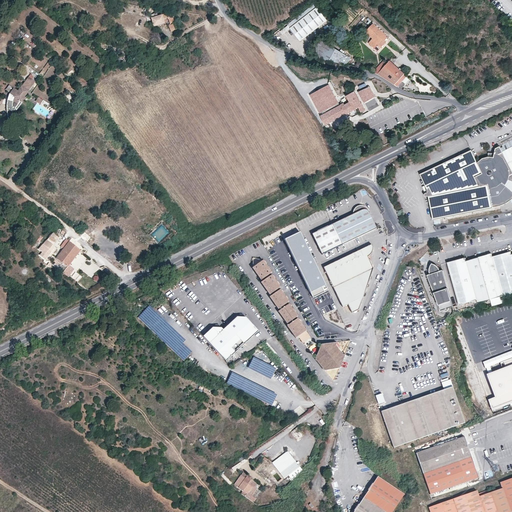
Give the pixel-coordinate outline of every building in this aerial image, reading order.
[(328,19),(315,4),(288,24),(300,40),(328,19)] [(173,13),(167,13),(157,16),(157,13),(151,14),(152,18),(151,18),(154,26),(165,23),(166,26),(169,25),(172,32),(176,30),(174,23),(175,22),(173,13)] [(369,34),(373,38),(369,42),(374,47),(377,44),(380,47),(385,41),(384,40),(387,37),(372,24),(364,33),(367,36),(369,34)] [(282,34),(290,28),(287,25),(280,30),(282,34)] [(320,57),(319,58),(337,62),(343,53),(320,41),(313,53),(320,57)] [(343,53),(337,62),(348,64),(351,58),(343,53)] [(403,81),(406,77),(389,61),(387,64),(383,60),(374,71),(395,85),(397,86),(398,85),(403,81)] [(28,77),(22,86),(29,91),(35,82),(28,77)] [(309,95),(312,101),(331,91),(328,85),(309,95)] [(374,95),(368,85),(357,91),(366,107),(376,101),(373,96),(374,95)] [(18,91),(9,103),(12,105),(10,108),(14,110),(20,102),(21,102),(29,91),(22,86),(18,91)] [(8,111),(14,110),(10,108),(12,105),(9,103),(18,91),(14,88),(10,94),(8,100),(8,106),(8,111)] [(324,125),(358,108),(360,112),(364,110),(362,105),(353,91),(345,96),(349,102),(344,105),(343,103),(339,106),(331,91),(312,101),(319,114),(320,113),(321,115),(319,116),(324,125)] [(376,101),(366,107),(368,110),(378,105),(376,101)] [(21,102),(20,102),(14,110),(8,111),(9,120),(22,103),(21,102)] [(511,140),(510,142),(501,146),(511,166),(511,140)] [(490,157),(485,158),(479,163),(472,150),(450,160),(423,173),(421,174),(428,189),(429,192),(427,193),(426,193),(426,194),(426,195),(426,196),(427,197),(430,196),(430,199),(433,212),(435,219),(447,217),(477,211),(494,208),(494,207),(502,205),(508,202),(511,200),(511,189),(507,185),(510,180),(511,180),(511,166),(501,146),(497,149),(496,153),(489,153),(490,157)] [(367,208),(366,206),(364,205),(362,204),(359,205),(356,207),(354,209),(353,211),(352,213),(332,223),(311,232),(321,254),(342,244),(377,228),(368,211),(367,208)] [(59,238),(53,233),(39,249),(42,252),(40,255),(46,259),(56,247),(54,245),(59,238)] [(298,233),(283,240),(311,297),(326,290),(298,233)] [(52,264),(63,273),(80,250),(67,239),(62,246),(64,248),(52,264)] [(358,309),(371,267),(367,255),(367,254),(368,254),(369,253),(370,252),(371,251),(371,250),(372,248),(372,246),(371,244),(371,243),(363,247),(323,266),(331,284),(342,306),(347,304),(351,312),(358,309)] [(511,254),(511,255),(510,252),(492,257),(497,274),(504,296),(511,293),(511,254)] [(492,257),(491,254),(479,257),(491,300),(504,296),(497,274),(492,257)] [(460,305),(477,300),(471,278),(466,261),(465,257),(448,262),(460,305)] [(479,257),(466,261),(471,278),(477,300),(478,303),(491,300),(479,257)] [(262,259),(252,267),(261,280),(267,276),(266,274),(270,272),(271,271),(262,259)] [(453,307),(443,270),(440,271),(439,268),(437,266),(435,264),(432,262),(431,265),(429,268),(429,271),(429,274),(426,275),(440,310),(453,307)] [(276,290),(275,289),(279,286),(271,274),(267,276),(261,280),(260,281),(270,295),(276,290)] [(270,295),(269,295),(279,309),(284,305),(283,304),(288,300),(279,288),(276,290),(270,295)] [(506,302),(504,296),(491,300),(493,306),(506,302)] [(279,309),(277,310),(287,324),(292,320),(291,319),(296,315),(288,303),(284,305),(279,309)] [(186,339),(149,305),(137,318),(184,361),(192,352),(183,342),(186,339)] [(225,360),(258,330),(245,316),(236,316),(222,328),(220,326),(212,326),(202,334),(225,360)] [(287,324),(285,325),(294,337),(297,335),(305,330),(296,318),(292,320),(287,324)] [(305,330),(297,335),(301,342),(309,336),(305,330)] [(345,355),(341,356),(335,349),(337,345),(321,348),(316,361),(324,372),(339,369),(345,355)] [(270,377),(275,367),(253,356),(248,367),(270,377)] [(511,401),(511,365),(487,374),(495,397),(488,400),(491,409),(511,401)] [(226,382),(271,405),(277,394),(232,372),(226,382)] [(468,422),(456,387),(385,412),(397,447),(468,422)] [(378,404),(384,402),(381,393),(375,395),(378,404)] [(298,440),(303,435),(295,428),(290,433),(298,440)] [(474,463),(465,437),(417,454),(419,460),(424,474),(431,495),(465,483),(479,478),(474,463)] [(300,467),(288,452),(272,463),(284,478),(289,475),(300,467)] [(300,467),(289,475),(292,480),(303,471),(300,467)] [(222,472),(220,475),(229,485),(232,482),(222,472)] [(252,487),(248,484),(251,480),(247,477),(246,478),(241,475),(234,485),(243,491),(247,494),(252,487)] [(390,511),(403,493),(377,476),(352,511),(390,511)] [(479,496),(484,511),(511,511),(511,478),(500,482),(503,488),(479,496)] [(251,497),(258,488),(257,485),(255,483),(252,487),(247,494),(243,491),(242,492),(253,500),(254,499),(251,497)] [(484,511),(479,496),(477,491),(429,507),(430,511),(484,511)]
